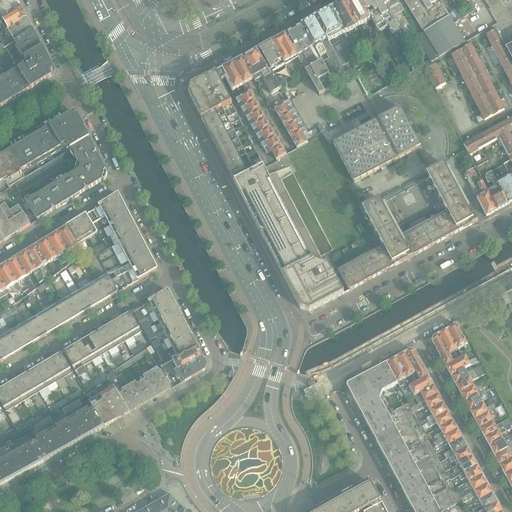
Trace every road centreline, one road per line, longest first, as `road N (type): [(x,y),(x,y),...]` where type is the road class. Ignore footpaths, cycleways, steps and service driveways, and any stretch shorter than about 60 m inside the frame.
road 1 (secondary): [(129,60),(266,327),(254,380),(226,420)]
road 2 (secondary): [(286,336),(156,63)]
road 3 (residential): [(286,336),(310,332),(511,222)]
road 4 (residential): [(172,274),(216,355),(215,374),(120,437)]
road 5 (residential): [(416,330),(511,507)]
road 6 (residential): [(0,377),(172,274)]
road 7 (residential): [(373,468),(331,387),(342,371),(416,330)]
road 8 (tertiary): [(156,63),(193,59),(302,0)]
road 9 (residential): [(0,259),(125,183)]
road 10 (residential): [(120,437),(0,502)]
